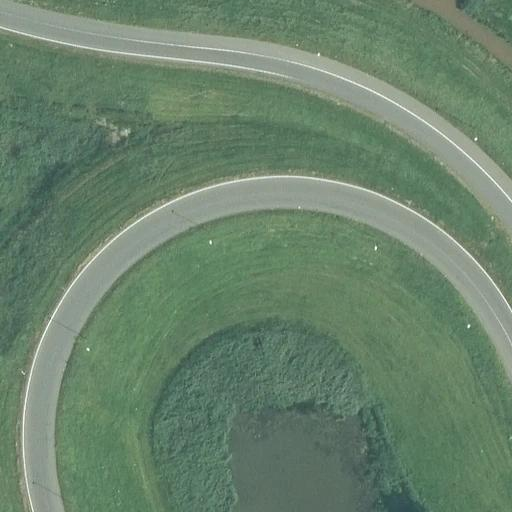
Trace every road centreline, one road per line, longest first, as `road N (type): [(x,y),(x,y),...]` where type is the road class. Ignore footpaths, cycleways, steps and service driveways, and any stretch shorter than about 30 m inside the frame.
road 1 (motorway): [(39,511),(31,403),(69,301),(105,257),(162,215),(212,194),(310,185),(371,199),(425,226),(474,269),(511,326)]
road 2 (motorway): [(511,217),(495,190),(432,137),(348,90),(254,61),(99,45),(0,21)]
